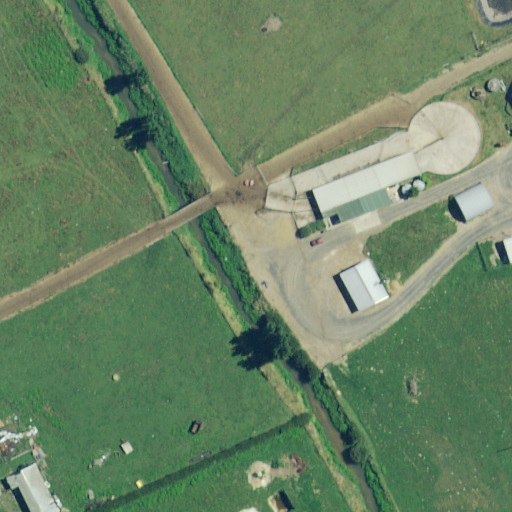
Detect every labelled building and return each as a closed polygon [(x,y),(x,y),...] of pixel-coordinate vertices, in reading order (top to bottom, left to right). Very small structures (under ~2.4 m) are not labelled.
[(502,85),(494,78),(486,87),(494,94),(502,85)] [(418,176),(409,154),(311,192),(322,220),(335,215),(339,225),(389,206),(383,189),(418,176)] [(425,190),(419,178),(398,188),(404,200),(425,190)] [(493,211),(480,185),(453,199),(466,225),(493,211)] [(511,263),(511,242),(502,246),(508,265),(511,263)] [(387,298),(366,261),(338,276),(358,314),(387,298)] [(56,511),(34,465),(4,479),(9,491),(17,488),(28,511),(56,511)]
